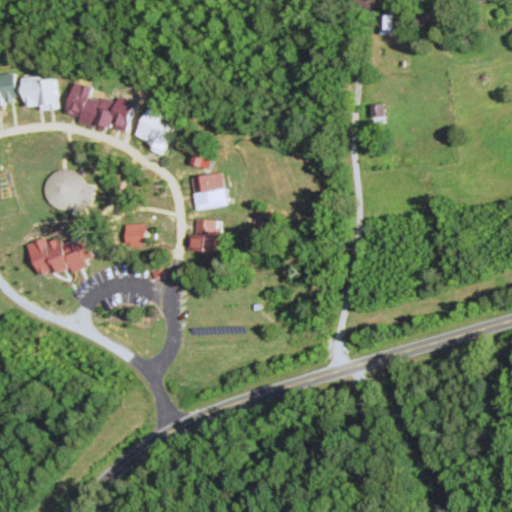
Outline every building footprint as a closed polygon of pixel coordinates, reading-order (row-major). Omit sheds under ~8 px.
[(392,8),(391,0),(358,0),(359,8),(392,8)] [(393,34),(393,16),(382,16),(382,34),(393,34)] [(60,76),(60,90),(72,90),(72,76),(60,76)] [(373,123),(385,123),(385,104),(373,104),(373,123)] [(193,164),(211,168),(214,155),(197,150),(193,164)] [(148,243),(148,227),(131,227),(131,243),(148,243)]
